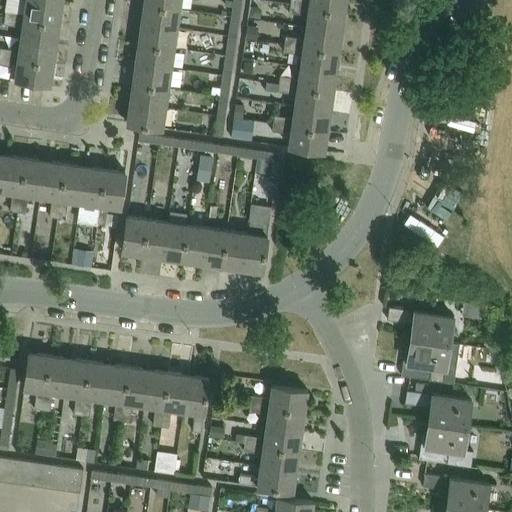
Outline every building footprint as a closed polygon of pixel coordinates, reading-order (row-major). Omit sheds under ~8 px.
[(58,24),(61,4),(31,0),(24,0),(23,11),(19,10),(19,9),(5,7),(4,16),(58,24)] [(179,9),(180,0),(142,0),(142,4),(179,9)] [(237,17),(239,0),(231,0),(229,16),(237,17)] [(343,12),(344,0),(289,0),(288,4),(343,12)] [(176,28),(179,9),(142,4),(139,23),(176,28)] [(340,32),(343,12),(288,4),(287,11),(302,13),(302,12),(305,12),(303,27),(340,32)] [(55,44),(58,24),(4,16),(3,23),(17,25),(17,23),(21,24),(19,39),(55,44)] [(234,36),(237,17),(229,16),(226,35),(234,36)] [(173,48),(176,28),(139,23),(136,43),(173,48)] [(338,51),(340,32),(303,27),(302,39),(298,38),(298,36),(284,34),(283,44),(338,51)] [(232,56),(234,36),(226,35),(224,56),(232,56)] [(0,55),(53,63),(55,44),(19,39),(17,50),(13,50),(13,49),(0,46),(0,55)] [(170,68),(173,48),(136,43),(133,63),(170,68)] [(335,72),(338,51),(283,44),(282,51),(296,53),(296,51),(300,51),(298,67),(335,72)] [(50,83),(53,63),(0,55),(0,62),(11,64),(11,63),(15,64),(13,77),(50,83)] [(229,77),(232,56),(224,56),(221,75),(229,77)] [(167,88),(170,68),(133,63),(131,83),(167,88)] [(332,91),(335,72),(298,67),(296,79),(292,78),(293,76),(278,74),(277,84),(332,91)] [(226,96),(229,77),(221,75),(218,95),(226,96)] [(165,108),(167,88),(131,83),(128,102),(165,108)] [(329,111),(332,91),(277,84),(276,91),(290,93),(291,91),(294,91),(292,106),(329,111)] [(223,116),(226,96),(218,95),(215,115),(223,116)] [(162,127),(165,108),(128,102),(125,121),(162,127)] [(326,131),(329,111),(292,106),(290,118),(287,118),(287,116),(273,114),(271,123),(326,131)] [(220,135),(223,116),(215,115),(212,134),(220,135)] [(324,150),(326,131),(271,123),(270,130),(285,132),(285,131),(289,131),(287,145),(324,150)] [(158,141),(158,133),(139,131),(137,139),(158,141)] [(178,144),(178,136),(158,133),(158,141),(178,144)] [(197,147),(199,139),(178,136),(178,144),(197,147)] [(217,150),(218,142),(199,139),(197,147),(217,150)] [(237,153),(238,145),(218,142),(217,150),(237,153)] [(257,156),(258,148),(238,145),(237,153),(257,156)] [(276,159),(277,151),(258,148),(257,156),(276,159)] [(18,211),(25,156),(5,153),(0,188),(0,189),(13,192),(13,195),(11,195),(9,210),(18,211)] [(40,195),(45,159),(25,156),(18,211),(25,212),(27,197),(25,197),(26,193),(40,195)] [(57,216),(65,162),(45,159),(40,195),(53,197),(52,201),(51,201),(49,215),(57,216)] [(80,201),(84,164),(65,162),(57,216),(65,218),(67,203),(65,203),(66,199),(80,201)] [(97,222),(105,167),(84,164),(80,201),(92,203),(92,207),(90,207),(88,221),(97,222)] [(119,207),(124,170),(105,167),(97,222),(104,223),(107,209),(105,209),(105,205),(119,207)] [(142,253),(148,216),(127,213),(121,250),(142,253)] [(161,256),(167,219),(148,216),(142,253),(161,256)] [(182,259),(187,222),(167,219),(161,256),(182,259)] [(202,262),(207,225),(187,222),(182,259),(202,262)] [(221,264),(227,228),(207,225),(202,262),(221,264)] [(241,267),(247,231),(227,228),(221,264),(241,267)] [(261,270),(266,233),(247,231),(241,267),(261,270)] [(448,342),(452,315),(388,306),(386,318),(412,322),(413,320),(418,320),(416,337),(448,342)] [(443,380),(448,342),(416,337),(414,351),(403,350),(400,374),(443,380)] [(41,408),(49,353),(28,350),(23,387),(37,389),(36,393),(35,393),(33,407),(41,408)] [(64,393),(68,356),(49,353),(41,408),(49,409),(51,395),(49,395),(49,391),(64,393)] [(79,419),(88,358),(68,356),(64,393),(76,395),(76,399),(74,399),(71,418),(79,419)] [(103,398),(108,361),(88,358),(79,419),(79,424),(86,425),(90,401),(88,400),(89,396),(103,398)] [(120,420),(128,364),(108,361),(103,398),(116,400),(116,404),(114,404),(112,418),(120,420)] [(143,404),(148,367),(128,364),(120,420),(128,421),(130,406),(128,406),(129,402),(143,404)] [(14,389),(17,368),(10,367),(7,388),(14,389)] [(160,425),(167,370),(148,367),(143,404),(156,406),(155,410),(154,410),(152,424),(160,425)] [(182,409),(187,373),(167,370),(160,425),(167,426),(169,412),(167,412),(168,407),(182,409)] [(200,431),(208,375),(187,373),(182,409),(196,411),(195,416),(194,416),(192,430),(200,431)] [(304,410),(307,389),(270,384),(268,398),(263,397),(263,395),(251,393),(250,402),(304,410)] [(11,408),(14,389),(7,388),(4,407),(11,408)] [(466,424),(470,398),(405,389),(404,401),(428,405),(426,418),(466,424)] [(301,430),(304,410),(250,402),(249,409),(261,411),(262,409),(266,410),(264,424),(301,430)] [(8,429),(11,408),(4,407),(0,406),(0,420),(2,420),(1,428),(8,429)] [(469,465),(472,450),(462,448),(466,424),(426,418),(424,434),(421,433),(417,457),(469,465)] [(298,449),(301,430),(264,424),(262,438),(257,437),(258,435),(236,432),(235,440),(244,442),(298,449)] [(53,457),(69,459),(73,427),(57,425),(53,457)] [(0,447),(6,448),(8,429),(1,428),(0,433),(0,447)] [(296,469),(298,449),(244,442),(243,448),(256,450),(256,449),(260,449),(258,464),(296,469)] [(173,471),(176,451),(157,448),(154,468),(173,471)] [(0,479),(7,480),(10,457),(0,455),(0,479)] [(19,482),(22,459),(10,457),(7,480),(19,482)] [(31,484),(34,460),(22,459),(19,482),(31,484)] [(43,485),(46,462),(34,460),(31,484),(43,485)] [(55,487),(58,464),(46,462),(43,485),(55,487)] [(66,489),(70,465),(58,464),(55,487),(66,489)] [(293,489),(296,469),(258,464),(256,477),(252,476),(252,474),(239,472),(237,481),(293,489)] [(78,490),(82,467),(70,465),(66,489),(78,490)] [(109,479),(110,471),(90,468),(90,476),(109,479)] [(130,482),(131,474),(110,471),(109,479),(130,482)] [(484,508),(488,482),(423,472),(422,485),(446,488),(444,502),(484,508)] [(150,484),(150,476),(131,474),(130,482),(150,484)] [(170,487),(171,479),(150,476),(150,484),(157,485),(156,494),(169,496),(170,487)] [(189,490),(191,482),(171,479),(170,487),(189,490)] [(210,493),(211,485),(191,482),(189,490),(210,493)] [(205,511),(207,494),(185,493),(184,511),(205,511)] [(311,511),(313,500),(276,495),(274,510),(269,509),(269,507),(255,505),(254,511),(311,511)] [(483,511),(484,508),(444,502),(442,511),(483,511)]
